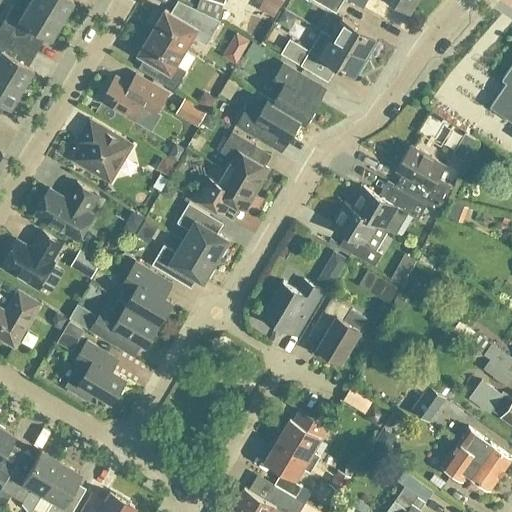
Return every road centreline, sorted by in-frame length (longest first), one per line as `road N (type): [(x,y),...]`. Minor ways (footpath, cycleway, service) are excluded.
road 1 (residential): [(224,321),(328,151),(375,123),(469,0)]
road 2 (residential): [(0,213),(127,0)]
road 3 (residential): [(185,493),(216,484),(286,361)]
road 4 (residential): [(123,449),(196,331),(224,321)]
road 5 (residential): [(123,449),(0,374)]
